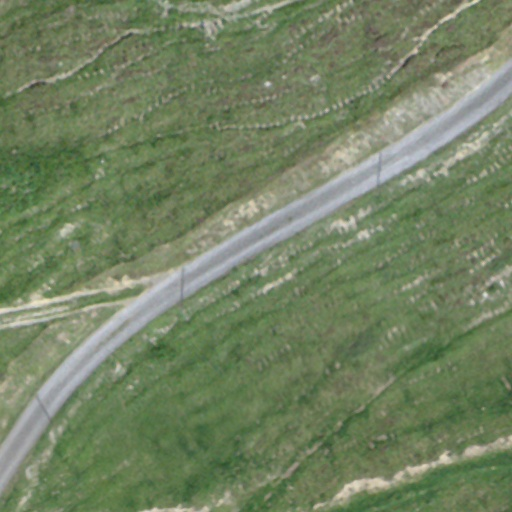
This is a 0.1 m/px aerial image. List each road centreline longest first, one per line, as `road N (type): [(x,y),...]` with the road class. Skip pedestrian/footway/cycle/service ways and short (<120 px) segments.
road 1 (unclassified): [(0,478),(56,397),(151,304),(471,110),(511,74)]
road 2 (track): [(0,327),(136,299),(151,304)]
